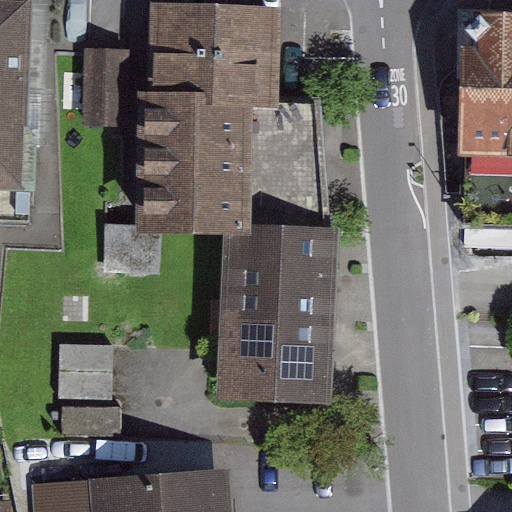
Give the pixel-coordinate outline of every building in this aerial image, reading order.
[(30,0),(0,0),(0,183),(26,184),(30,0)] [(132,218),(251,224),(263,9),(144,2),(132,218)] [(511,15),(461,13),(454,149),(511,152),(511,15)] [(325,236),(215,233),(211,395),(321,398),(325,236)] [(122,430),(116,342),(62,345),(67,433),(122,430)] [(217,511),(215,473),(104,481),(106,511),(217,511)]
